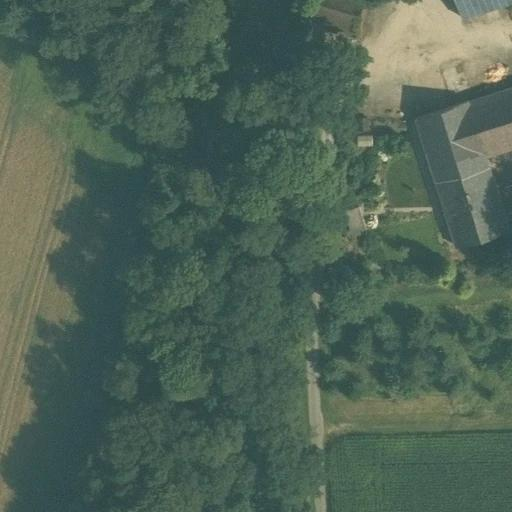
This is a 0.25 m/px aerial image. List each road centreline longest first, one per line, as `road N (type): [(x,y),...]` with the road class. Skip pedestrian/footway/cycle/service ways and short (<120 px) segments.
road 1 (track): [(57,0),(109,52),(130,61),(252,0),(362,76)]
road 2 (unclassified): [(319,511),(311,390),(319,225)]
road 3 (track): [(410,0),(328,123),(319,225)]
